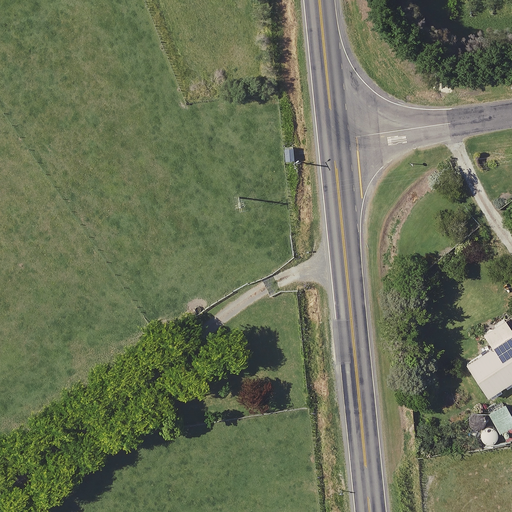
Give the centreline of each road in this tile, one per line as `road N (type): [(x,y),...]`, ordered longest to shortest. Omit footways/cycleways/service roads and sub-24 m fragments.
road 1 (trunk): [(332,140),(370,511)]
road 2 (unclassified): [(332,140),(511,115)]
road 3 (trunk): [(318,0),(332,140)]
